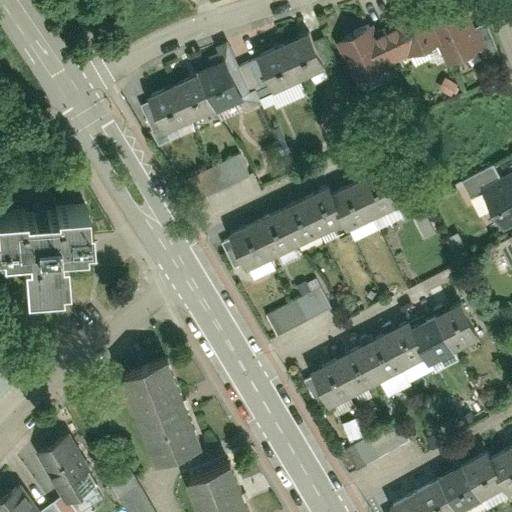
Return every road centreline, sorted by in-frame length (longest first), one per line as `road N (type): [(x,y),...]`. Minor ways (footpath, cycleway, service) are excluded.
road 1 (tertiary): [(329,511),(182,271)]
road 2 (residential): [(0,441),(182,271)]
road 3 (residential): [(68,98),(157,44),(281,0)]
road 4 (tertiary): [(182,271),(68,98)]
road 5 (unknown): [(156,232),(308,162)]
